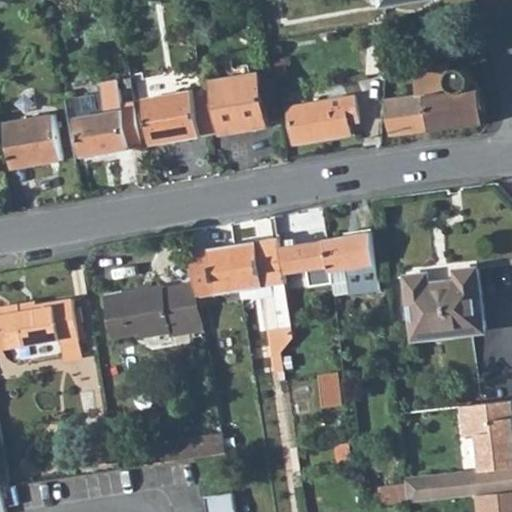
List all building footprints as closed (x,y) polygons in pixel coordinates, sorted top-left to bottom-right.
[(364,75),(384,72),(387,20),(368,23),(364,75)] [(446,63),(421,66),(425,94),(384,100),(387,135),(484,123),(480,87),(477,87),(476,82),(473,82),(471,76),(469,74),(467,71),(464,70),(460,69),(455,69),(450,70),(447,73),(446,63)] [(212,84),(215,101),(221,130),(221,134),(267,125),(258,75),(212,84)] [(74,105),(83,155),(127,147),(121,109),(117,80),(99,83),(102,100),(74,105)] [(151,143),(210,131),(205,102),(202,87),(144,99),(151,143)] [(353,95),(286,105),(292,143),(349,134),(347,123),(357,121),(353,95)] [(215,101),(205,102),(210,131),(221,130),(215,101)] [(141,144),(135,107),(121,109),(127,147),(141,144)] [(54,113),(5,122),(13,168),(63,159),(54,113)] [(376,232),(330,239),(334,266),(334,270),(363,266),(365,291),(382,290),(376,232)] [(274,348),(276,359),(283,358),(283,349),(295,340),(288,272),(285,246),(283,245),(282,238),(237,245),(243,290),(245,299),(254,298),(255,299),(278,296),(281,328),(275,329),(278,347),(274,348)] [(334,270),(334,266),(330,239),(285,246),(288,272),(311,269),(313,290),(336,287),(334,270)] [(219,294),(243,290),(237,245),(212,249),(219,294)] [(431,273),(408,276),(416,327),(452,322),(454,333),(489,328),(479,267),(458,270),(460,280),(433,284),(431,273)] [(166,286),(108,295),(114,337),(142,333),(143,335),(174,330),(172,324),(191,321),(185,285),(167,288),(166,286)] [(21,307),(0,310),(0,331),(3,349),(3,351),(60,342),(61,347),(81,343),(74,301),(37,308),(38,311),(22,313),(21,307)] [(36,304),(21,307),(22,313),(38,311),(37,308),(36,304)] [(192,327),(191,321),(172,324),(174,330),(192,327)] [(418,339),(454,333),(452,322),(416,327),(418,339)] [(324,373),(328,403),(344,401),(340,371),(324,373)] [(511,399),(460,406),(464,436),(476,435),(480,467),(433,472),(436,499),(479,493),(511,488),(511,399)] [(224,425),(215,426),(219,447),(227,446),(224,425)] [(176,434),(179,455),(219,447),(215,426),(176,434)] [(166,437),(168,457),(179,455),(176,434),(166,437)] [(91,462),(117,459),(116,447),(89,451),(91,462)] [(382,489),(384,505),(411,502),(409,485),(382,489)] [(16,488),(0,491),(0,511),(6,511),(6,509),(19,506),(16,488)] [(511,488),(479,493),(481,511),(486,511),(511,508),(511,488)] [(207,494),(210,511),(238,511),(235,490),(207,494)]
